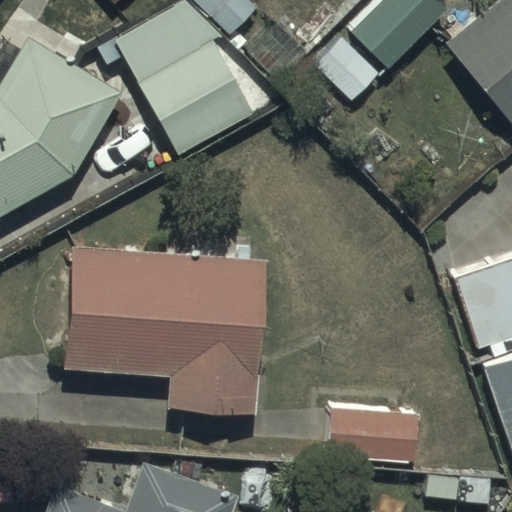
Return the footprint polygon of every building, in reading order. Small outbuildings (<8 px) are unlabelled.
[(154,0),(109,26),(174,138),(246,95),(190,0),(154,0)] [(204,0),(226,22),(247,0),(204,0)] [(366,0),(313,55),(348,89),(433,0),(366,0)] [(510,114),(511,111),(511,0),(469,0),(436,27),(510,114)] [(0,59),(0,194),(67,156),(116,75),(23,19),(0,59)] [(258,242),(68,231),(62,349),(165,355),(164,390),(250,394),(258,242)] [(511,322),(511,239),(448,262),(474,336),(511,322)] [(511,339),(476,351),(511,453),(511,339)] [(410,398),(324,395),(323,442),(409,445),(410,398)] [(52,469),(35,511),(218,511),(231,479),(138,445),(120,494),(52,469)]
